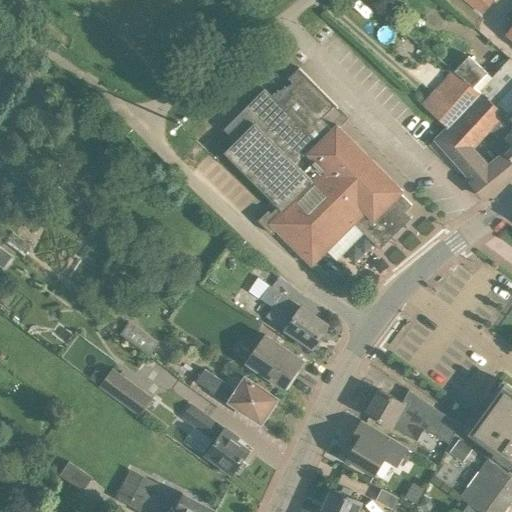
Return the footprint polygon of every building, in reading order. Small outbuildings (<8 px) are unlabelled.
[(467,0),(485,14),(496,1),(494,0),(467,0)] [(470,58),(456,72),(475,87),(487,73),(470,58)] [(479,91),(511,117),(511,59),(510,58),(480,91),(479,91)] [(335,105),(299,68),(288,79),(297,89),(280,105),(264,89),(223,129),(236,142),(225,153),(231,160),(282,211),(276,218),(268,211),(259,222),(272,235),(277,231),(312,266),(328,251),(322,244),(332,234),(346,249),(363,232),(380,250),(408,222),(402,216),(411,206),(400,194),(402,192),(336,126),(327,135),(316,124),(334,106),(335,105)] [(480,91),(475,87),(456,72),(446,84),(471,107),(449,130),(438,142),(473,182),(470,185),(483,200),(511,177),(511,117),(479,91),(480,91)] [(13,125),(1,141),(41,172),(54,157),(13,125)] [(63,179),(52,193),(76,211),(86,196),(63,179)] [(17,221),(36,232),(47,214),(29,202),(17,221)] [(0,264),(5,268),(12,259),(0,250),(0,264)] [(219,281),(212,275),(207,281),(215,287),(219,281)] [(313,349),(328,325),(257,277),(247,291),(273,308),(267,317),(313,349)] [(150,357),(157,347),(128,325),(120,335),(150,357)] [(285,389),(296,372),(304,362),(265,336),(247,363),(285,389)] [(140,417),(154,398),(113,368),(99,387),(140,417)] [(237,392),(205,370),(197,382),(211,391),(210,393),(232,407),(234,405),(262,423),(278,399),(246,378),(244,381),(237,392)] [(103,377),(96,371),(90,379),(97,385),(103,377)] [(511,388),(503,381),(491,397),(494,399),(471,432),(490,446),(493,441),(500,446),(493,455),(511,469),(511,466),(511,388)] [(408,405),(380,390),(367,413),(407,435),(418,416),(439,430),(448,417),(414,394),(408,405)] [(208,456),(233,473),(234,471),(239,474),(246,464),(241,461),(249,451),(236,442),(239,439),(225,429),(225,430),(191,405),(182,417),(213,440),(204,452),(208,455),(208,456)] [(400,462),(408,449),(362,421),(350,440),(357,444),(347,460),(374,477),(387,455),(400,462)] [(463,461),(472,449),(469,447),(459,439),(450,452),(460,459),(463,461)] [(479,511),(504,511),(511,502),(511,476),(498,466),(498,467),(487,460),(459,498),(470,505),(479,511)] [(81,492),(91,478),(67,462),(58,476),(81,492)] [(172,509),(161,503),(162,501),(150,494),(155,484),(129,470),(115,497),(127,504),(127,505),(139,511),(214,511),(180,493),(172,509)] [(405,498),(416,504),(424,491),(413,484),(405,498)] [(394,511),(400,499),(381,489),(375,501),(394,511)] [(322,511),(356,511),(361,502),(332,490),(322,511)] [(431,507),(430,499),(425,496),(419,506),(428,511),(431,507)]
